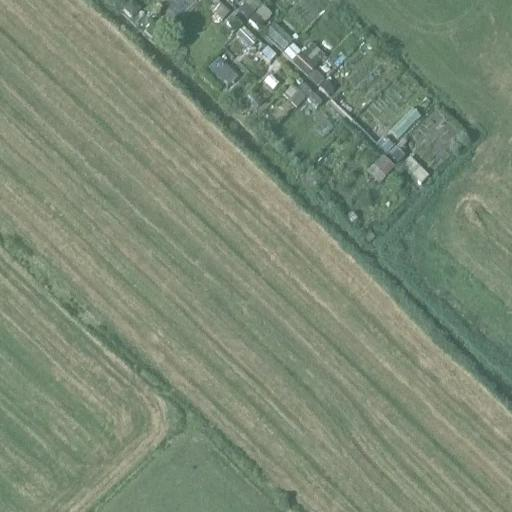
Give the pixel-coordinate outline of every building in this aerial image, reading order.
[(131,3),(123,11),(131,19),(140,11),(131,3)] [(260,9),(249,22),(258,29),(269,16),(260,9)] [(274,25),(266,34),(284,51),(292,42),(274,25)] [(293,44),(284,52),(292,61),(301,52),(293,44)] [(302,53),(292,64),(306,78),(317,67),(302,53)] [(217,62),(207,73),(220,85),(230,74),(217,62)] [(314,71),(308,77),(318,87),(324,80),(314,71)] [(325,81),(319,88),(328,97),(335,90),(325,81)] [(300,85),(294,92),(304,101),(310,95),(300,85)] [(291,89),(283,97),(296,111),(305,102),(304,101),(294,92),(291,89)] [(311,96),(305,104),(315,113),(322,105),(311,96)] [(383,140),(376,147),(386,156),(393,149),(383,140)] [(393,152),(388,157),(398,167),(403,161),(393,152)] [(382,159),(373,168),(378,174),(384,180),(393,170),(382,159)] [(408,160),(399,169),(419,188),(428,179),(408,160)] [(349,215),(343,221),(350,227),(355,222),(349,215)]
